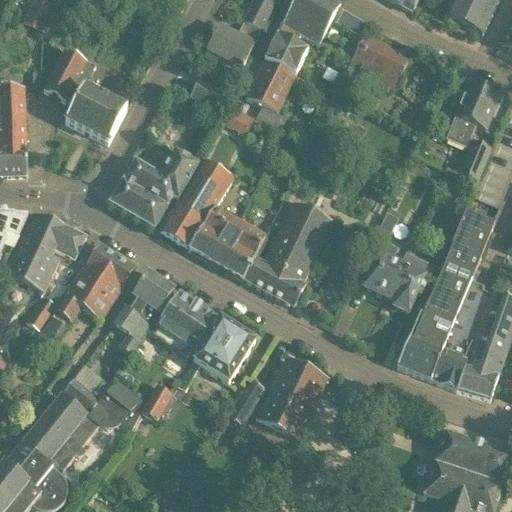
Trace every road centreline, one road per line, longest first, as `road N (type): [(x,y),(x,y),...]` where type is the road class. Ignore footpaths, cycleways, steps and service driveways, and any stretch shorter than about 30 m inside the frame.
road 1 (residential): [(83,203),(152,257),(355,368),(511,419)]
road 2 (tertiary): [(83,203),(136,133),(203,0)]
road 3 (residential): [(348,0),(511,79)]
